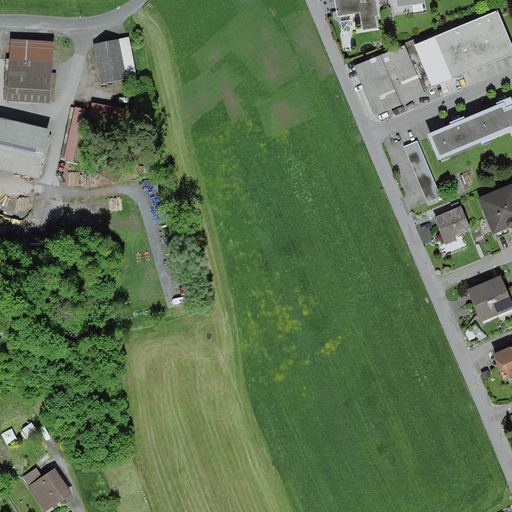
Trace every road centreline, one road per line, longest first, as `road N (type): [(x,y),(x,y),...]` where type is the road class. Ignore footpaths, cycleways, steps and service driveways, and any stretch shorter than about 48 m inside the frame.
road 1 (unclassified): [(369,143),(511,475)]
road 2 (unclassified): [(311,0),(369,143)]
road 3 (residential): [(369,143),(511,83)]
road 4 (unclassified): [(0,21),(88,23),(141,0)]
